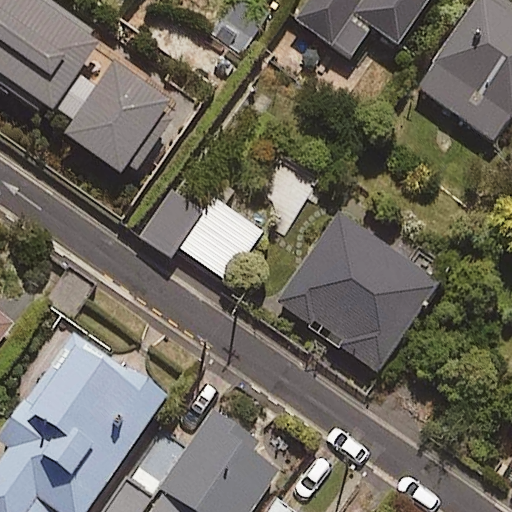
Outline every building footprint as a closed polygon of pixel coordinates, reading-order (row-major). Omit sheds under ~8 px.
[(98,32),(50,0),(0,0),(0,82),(43,112),(98,32)] [(425,0),(304,0),(292,18),(349,58),(371,27),(395,44),(425,0)] [(511,116),(511,7),(501,0),(476,0),(415,88),(493,143),(511,116)] [(176,106),(111,60),(89,90),(77,81),(48,123),(125,178),(176,106)] [(200,212),(170,191),(137,237),(168,258),(176,247),(245,296),(263,270),(242,255),(259,232),(211,197),(200,212)] [(436,283),(336,214),(275,302),(374,371),(436,283)] [(0,343),(18,323),(0,308),(0,343)] [(105,352),(62,325),(0,423),(0,511),(50,511),(52,511),(53,511),(86,511),(159,397),(99,360),(105,352)] [(280,466),(205,414),(182,448),(167,438),(136,483),(157,498),(146,511),(291,511),(263,492),(280,466)] [(139,511),(148,501),(123,482),(101,511),(139,511)]
